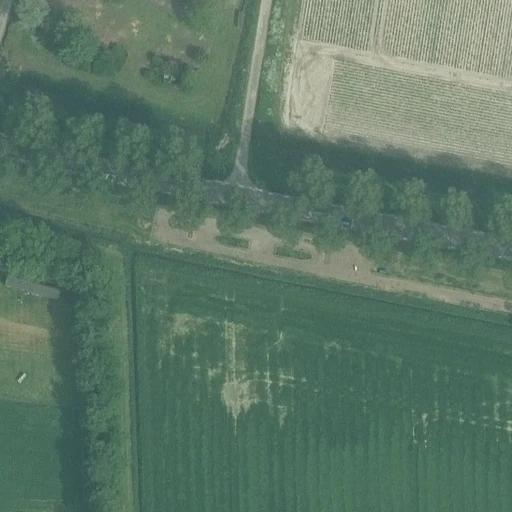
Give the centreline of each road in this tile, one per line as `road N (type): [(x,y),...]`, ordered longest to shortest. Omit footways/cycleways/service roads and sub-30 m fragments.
road 1 (tertiary): [(511,249),(0,145)]
road 2 (track): [(235,198),(267,0)]
